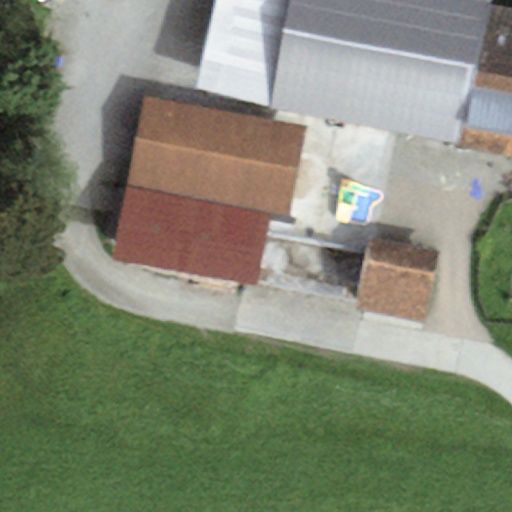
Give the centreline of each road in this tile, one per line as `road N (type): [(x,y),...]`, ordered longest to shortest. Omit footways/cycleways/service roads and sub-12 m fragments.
road 1 (track): [(511,380),(452,352),(128,295),(101,281),(88,236),(95,19)]
road 2 (track): [(452,352),(470,180)]
